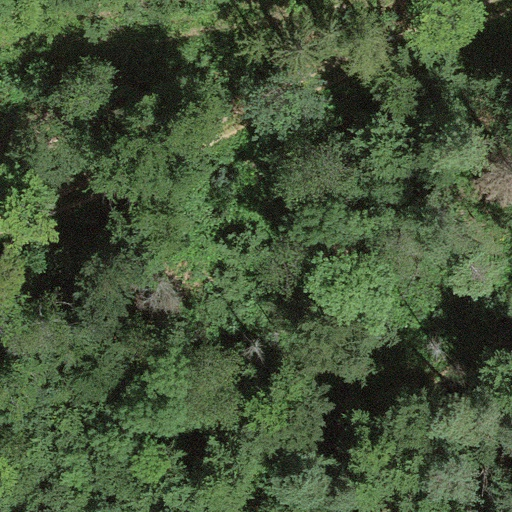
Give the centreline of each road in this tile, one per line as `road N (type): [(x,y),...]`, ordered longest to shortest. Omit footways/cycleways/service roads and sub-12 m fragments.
road 1 (track): [(0,220),(511,4)]
road 2 (track): [(285,0),(0,52)]
